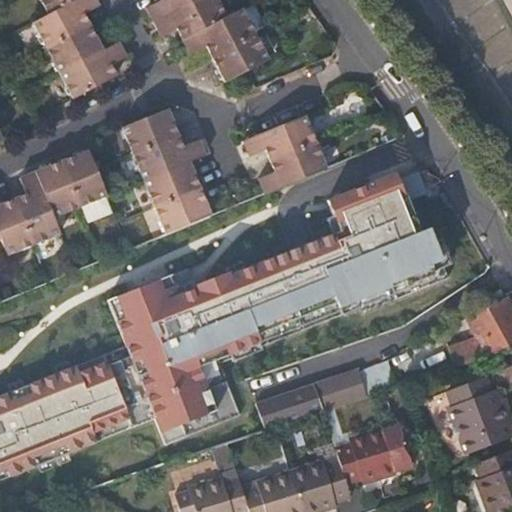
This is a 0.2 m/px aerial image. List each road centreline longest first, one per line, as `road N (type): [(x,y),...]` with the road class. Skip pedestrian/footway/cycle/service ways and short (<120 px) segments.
road 1 (residential): [(511,257),(378,54)]
road 2 (residential): [(378,54),(212,137)]
road 3 (residential): [(160,85),(0,165)]
